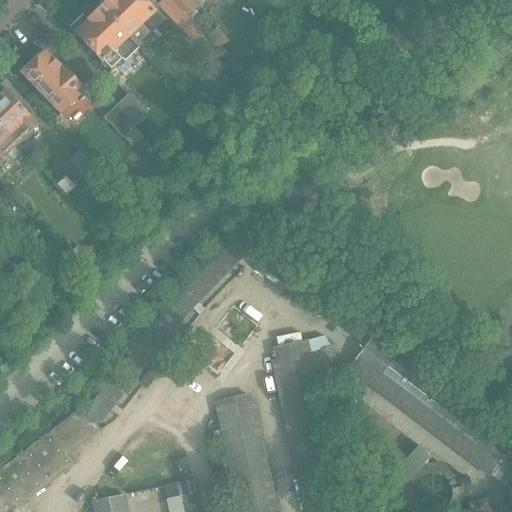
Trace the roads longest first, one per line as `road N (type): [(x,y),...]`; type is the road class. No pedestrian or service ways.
road 1 (track): [(257,291),(55,511)]
road 2 (track): [(288,511),(239,310)]
road 3 (track): [(186,360),(220,511)]
